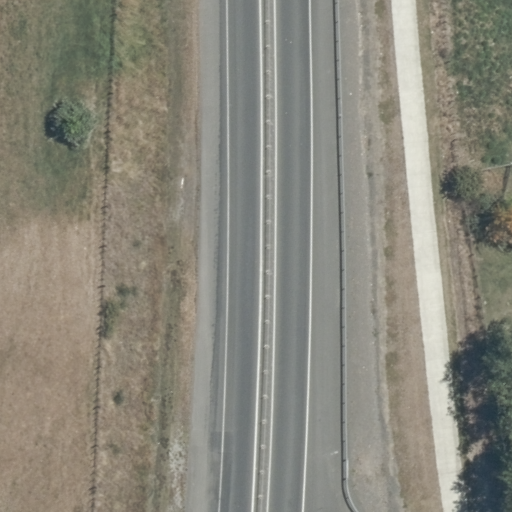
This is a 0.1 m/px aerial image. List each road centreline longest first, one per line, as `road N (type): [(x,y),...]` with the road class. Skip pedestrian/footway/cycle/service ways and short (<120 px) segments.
road 1 (trunk): [(234,511),(243,319),(241,0)]
road 2 (trunk): [(292,0),(285,511)]
